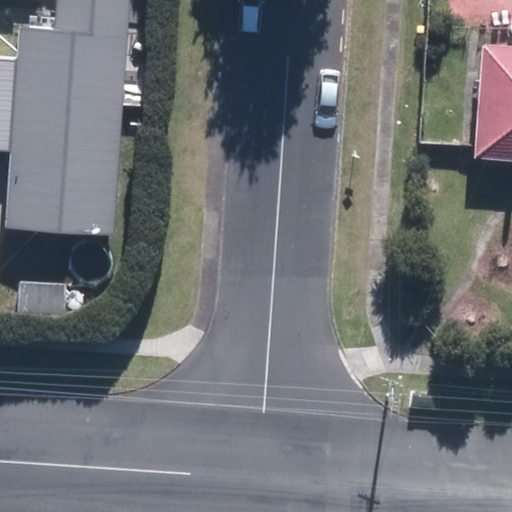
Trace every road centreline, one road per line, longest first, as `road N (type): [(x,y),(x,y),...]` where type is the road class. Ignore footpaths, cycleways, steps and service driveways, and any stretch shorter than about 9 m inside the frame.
road 1 (residential): [(292,0),(261,478)]
road 2 (residential): [(0,460),(261,478)]
road 3 (residential): [(261,478),(511,495)]
